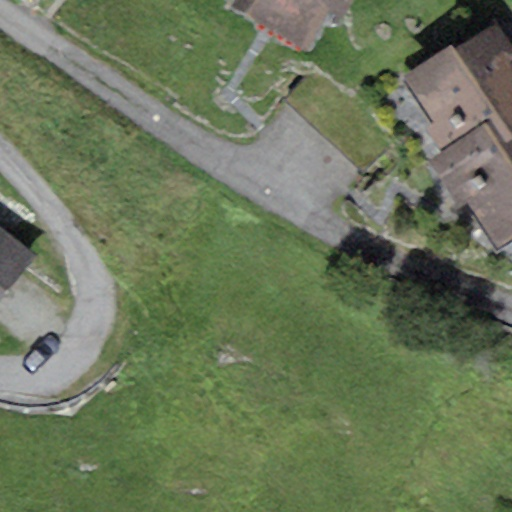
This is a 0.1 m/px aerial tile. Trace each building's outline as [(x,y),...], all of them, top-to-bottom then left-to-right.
[(253,0),(234,0),(231,6),(245,14),(253,0)] [(253,0),(245,14),(309,50),(327,19),(336,25),(350,0),(253,0)] [(426,130),(440,152),(486,122),(503,148),(511,142),(511,46),(497,24),(456,51),(452,45),(403,76),(435,124),(426,130)] [(440,152),(426,162),(457,208),(464,204),(497,254),(511,243),(511,142),(503,148),(486,122),(440,152)] [(0,300),(35,256),(0,228),(0,300)]
